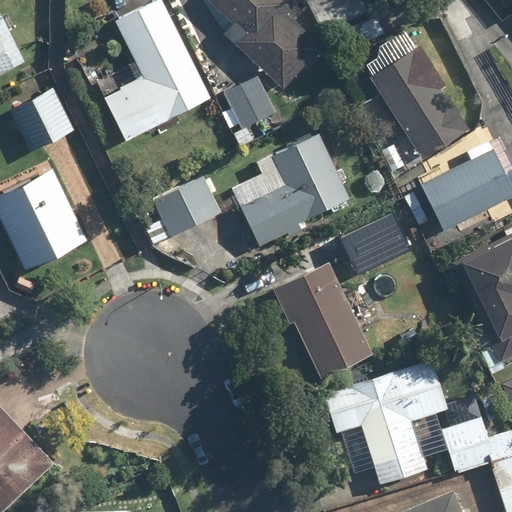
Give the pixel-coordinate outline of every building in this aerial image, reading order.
[(212,95),(160,0),(153,0),(114,22),(141,71),(105,91),(131,139),(212,95)] [(296,1),(294,0),(208,0),(241,30),(232,41),(281,86),(320,43),(286,11),(296,1)] [(362,0),(307,0),(320,28),(365,7),(362,0)] [(0,14),(0,71),(26,59),(3,13),(0,14)] [(387,30),(379,15),(349,30),(357,46),(387,30)] [(404,30),(356,59),(422,164),(474,131),(455,101),(449,105),(437,87),(443,83),(416,41),(413,43),(404,30)] [(259,72),(222,91),(240,127),(277,107),(259,72)] [(53,84),(10,104),(31,150),(75,130),(53,84)] [(351,198),(316,130),(268,155),(281,181),(236,204),(259,247),(351,198)] [(511,160),(501,140),(491,146),(424,182),(451,231),(511,198),(511,160)] [(53,166),(0,191),(0,218),(24,269),(87,239),(53,166)] [(200,173),(152,201),(174,238),(222,210),(200,173)] [(373,220),(330,238),(343,269),(386,251),(373,220)] [(511,230),(510,225),(451,254),(497,344),(511,336),(511,230)] [(328,258),(273,284),(320,381),(375,354),(328,258)] [(435,359),(323,390),(335,433),(361,426),(376,482),(426,469),(412,418),(426,415),(431,432),(444,429),(456,473),(492,463),(505,511),(511,511),(511,428),(487,435),(483,418),(492,415),(486,394),(448,404),(435,359)] [(511,376),(502,381),(511,403),(511,376)] [(0,509),(53,460),(0,403),(0,509)] [(463,511),(455,489),(393,511),(463,511)]
